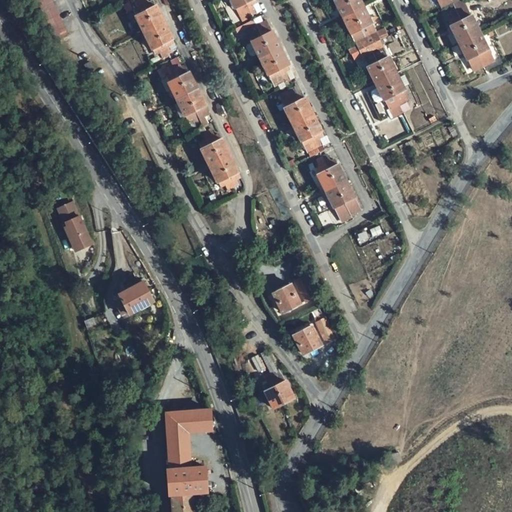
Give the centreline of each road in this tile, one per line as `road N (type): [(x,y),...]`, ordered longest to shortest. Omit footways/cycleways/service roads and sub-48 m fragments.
road 1 (tertiary): [(253,511),(226,411),(172,298),(0,22)]
road 2 (residential): [(267,0),(372,210),(317,248)]
road 3 (residential): [(219,260),(73,0)]
road 4 (residential): [(161,0),(247,178),(239,242),(219,260)]
road 5 (residential): [(419,255),(293,0)]
road 6 (residential): [(194,0),(317,248)]
road 7 (residential): [(325,409),(219,260)]
road 8 (residential): [(400,0),(479,156)]
